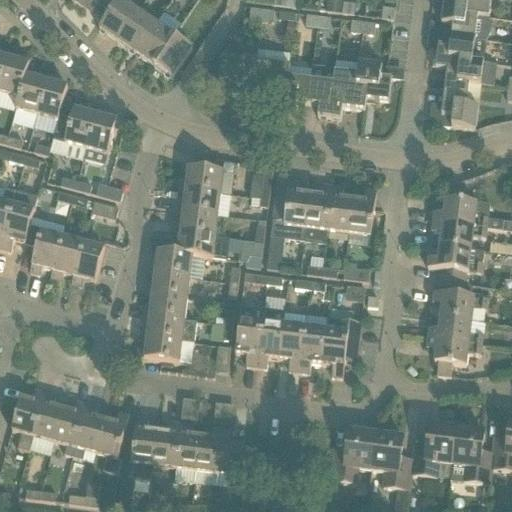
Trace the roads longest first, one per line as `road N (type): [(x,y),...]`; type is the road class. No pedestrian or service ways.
road 1 (residential): [(385,395),(361,416),(129,379),(113,361),(116,339)]
road 2 (residential): [(385,395),(400,162)]
road 3 (residential): [(400,162),(175,131)]
road 4 (residential): [(116,339),(175,131)]
road 5 (residential): [(175,131),(122,101),(17,0)]
road 6 (residential): [(400,162),(422,0)]
road 7 (residential): [(175,131),(236,17),(237,0)]
road 8 (residential): [(511,382),(385,395)]
